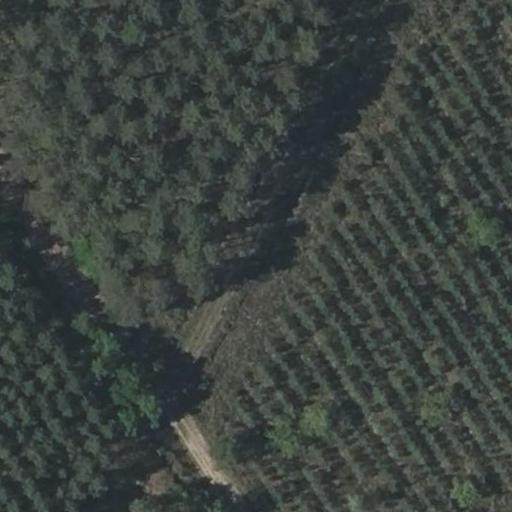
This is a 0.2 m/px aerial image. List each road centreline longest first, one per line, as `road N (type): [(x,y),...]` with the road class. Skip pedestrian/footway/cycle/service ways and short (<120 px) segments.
road 1 (track): [(111,511),(378,0)]
road 2 (track): [(0,162),(77,277),(182,370),(226,468),(256,511)]
